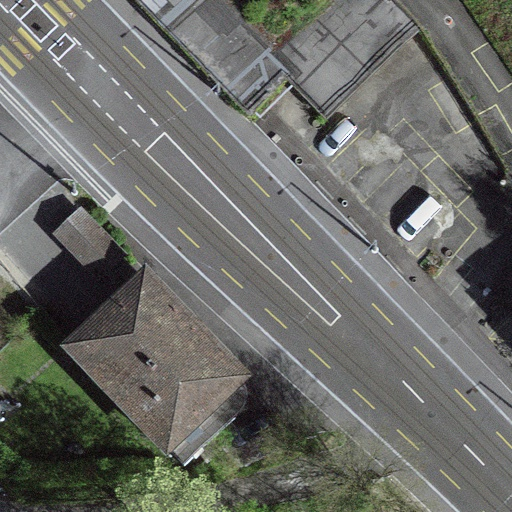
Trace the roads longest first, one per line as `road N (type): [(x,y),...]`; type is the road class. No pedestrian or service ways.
road 1 (primary): [(0,22),(201,235),(337,325)]
road 2 (primary): [(337,325),(262,201),(74,0)]
road 3 (residential): [(166,511),(450,432)]
road 4 (primary): [(337,325),(394,370),(450,432)]
